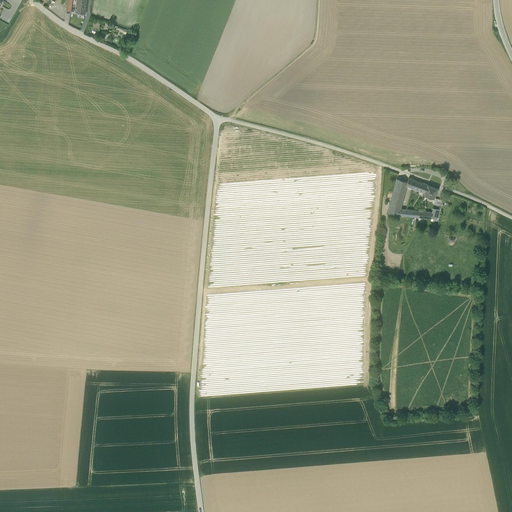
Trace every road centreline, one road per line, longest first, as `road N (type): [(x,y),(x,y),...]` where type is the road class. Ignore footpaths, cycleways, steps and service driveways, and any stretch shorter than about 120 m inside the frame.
road 1 (unclassified): [(201,511),(191,399),(217,117)]
road 2 (unclassified): [(511,218),(327,145),(217,117)]
road 3 (unclassified): [(217,117),(32,0)]
